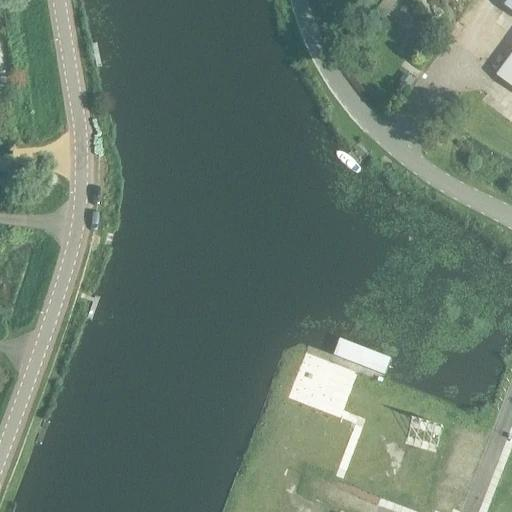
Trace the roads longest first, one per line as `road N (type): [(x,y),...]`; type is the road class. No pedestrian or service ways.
road 1 (tertiary): [(0,467),(84,205),(62,0)]
road 2 (unclassified): [(511,219),(424,172),(359,113),(317,43),(305,0)]
